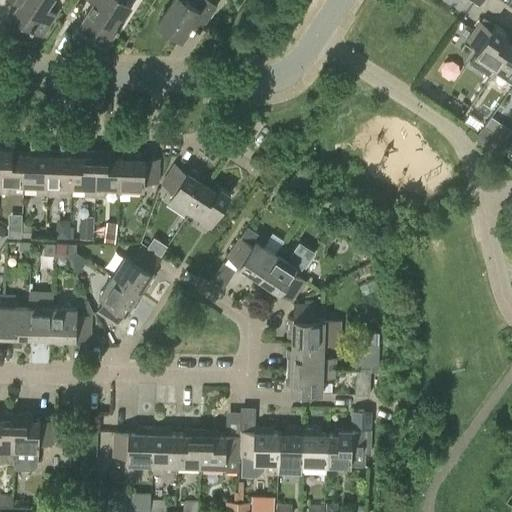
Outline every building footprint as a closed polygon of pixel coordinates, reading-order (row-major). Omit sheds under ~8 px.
[(17,0),(20,2),(12,14),(42,34),(56,13),(47,7),(51,0),(17,0)] [(96,0),(82,22),(109,39),(131,6),(121,0),(96,0)] [(172,0),(157,23),(180,38),(193,19),(203,26),(216,6),(207,0),(194,0),(192,4),(186,0),(172,0)] [(490,76),(496,68),(511,42),(511,41),(508,38),(510,34),(495,24),(492,29),(480,21),(467,41),(478,49),(469,62),(490,76)] [(511,42),(496,68),(511,78),(511,42)] [(488,118),(501,96),(486,88),(473,110),(488,118)] [(484,127),(475,139),(476,141),(478,144),(493,155),(503,141),(484,127)] [(18,147),(0,147),(0,150),(0,192),(9,193),(9,183),(23,184),(24,152),(18,152),(18,147)] [(30,153),(24,152),(23,184),(37,184),(36,194),(47,194),(48,149),(31,148),(30,153)] [(66,149),(48,149),(47,194),(71,195),(71,185),(72,154),(66,154),(66,149)] [(78,154),(72,154),(71,185),(85,186),(84,195),(95,196),(96,150),(78,150),(78,154)] [(114,151),(96,150),(95,196),(105,196),(105,186),(119,187),(120,156),(114,156),(114,151)] [(126,156),(120,156),(119,187),(144,188),(144,181),(158,182),(159,158),(145,158),(145,152),(126,151),(126,156)] [(170,196),(190,210),(207,184),(202,180),(205,176),(189,166),(186,171),(175,163),(161,183),(173,191),(170,196)] [(309,176),(298,168),(285,186),(297,194),(309,176)] [(212,187),(207,184),(190,210),(202,217),(197,225),(206,231),(231,193),(215,183),(212,187)] [(70,224),(57,223),(56,237),(69,237),(70,224)] [(80,238),(93,238),(94,223),(80,223),(80,238)] [(21,226),(8,225),(8,237),(21,237),(21,226)] [(228,257),(225,262),(236,268),(251,279),(254,275),(259,278),(276,252),(284,241),(272,233),(267,240),(248,227),(241,237),(240,236),(227,256),(228,257)] [(106,233),(105,241),(115,242),(116,234),(106,233)] [(145,246),(159,255),(166,243),(151,235),(145,246)] [(30,241),(20,241),(20,250),(30,250),(30,241)] [(55,242),(45,242),(45,254),(55,254),(55,242)] [(77,243),(67,243),(67,253),(77,253),(77,243)] [(291,257),(289,261),(276,252),(259,278),(264,281),(262,286),(278,296),(281,291),(292,299),(305,279),(297,274),(303,265),(304,266),(312,254),(297,244),(289,256),(291,257)] [(126,254),(112,274),(138,291),(142,286),(146,289),(156,273),(152,270),(159,258),(139,245),(131,257),(126,254)] [(135,296),(138,291),(112,274),(99,295),(104,298),(96,310),(116,323),(124,312),(129,315),(139,299),(135,296)] [(90,338),(91,314),(94,312),(83,289),(77,289),(77,306),(53,306),(51,341),(69,342),(69,337),(90,338)] [(29,305),(28,305),(27,336),(33,336),(33,341),(51,341),(53,306),(53,296),(53,292),(29,291),(29,305)] [(15,304),(15,295),(4,294),(4,304),(3,340),(21,340),(21,336),(27,336),(28,305),(15,304)] [(294,303),(293,317),(288,317),(288,336),(292,336),(292,342),(323,343),(323,344),(339,345),(340,319),(317,318),(317,304),(294,303)] [(332,357),(323,357),(323,344),(323,343),(292,342),(292,348),(287,348),(287,366),(332,368),(332,357)] [(356,369),(370,370),(379,370),(379,345),(364,345),(363,357),(356,357),(356,369)] [(331,379),(332,368),(287,366),(286,384),(291,384),(291,391),(321,392),(322,379),(331,379)] [(370,370),(356,369),(355,393),(369,394),(370,370)] [(0,412),(0,461),(13,461),(15,413),(0,412)] [(33,418),(33,413),(15,413),(13,461),(13,468),(33,469),(38,464),(38,449),(39,449),(39,442),(53,442),(54,419),(39,418),(33,418)] [(127,462),(152,463),(153,427),(135,426),(135,431),(114,431),(114,455),(128,455),(127,462)] [(278,462),(279,431),(273,431),(273,426),(254,426),(254,430),(240,430),(240,434),(239,454),(242,454),(241,476),(258,476),(264,471),(264,462),(278,462)] [(171,432),(170,428),(153,427),(152,463),(152,472),(162,472),(162,463),(176,463),(177,433),(171,432)] [(279,431),(278,462),(302,463),(303,427),(285,427),(285,431),(279,431)] [(303,427),(302,463),(302,473),(325,473),(326,464),(327,433),(321,433),(321,428),(303,427)] [(177,433),(176,463),(200,464),(201,429),(183,428),(183,433),(177,433)] [(333,428),(333,433),(327,433),(326,464),(364,465),(365,429),(333,428)] [(201,429),(200,464),(225,465),(225,471),(239,472),(239,459),(239,454),(240,434),(219,434),(219,429),(201,429)] [(225,502),(225,511),(237,511),(238,481),(236,481),(237,492),(233,492),(234,501),(225,502)] [(244,502),(243,481),(238,481),(237,511),(250,511),(250,502),(244,502)] [(0,504),(12,505),(13,495),(0,494),(0,504)] [(124,509),(124,494),(108,494),(107,508),(124,509)] [(166,500),(151,499),(151,510),(156,510),(156,511),(161,511),(162,510),(166,510),(166,500)] [(183,511),(198,511),(199,501),(183,501),(183,511)] [(324,511),(337,511),(338,503),(325,502),(325,506),(324,511)]
